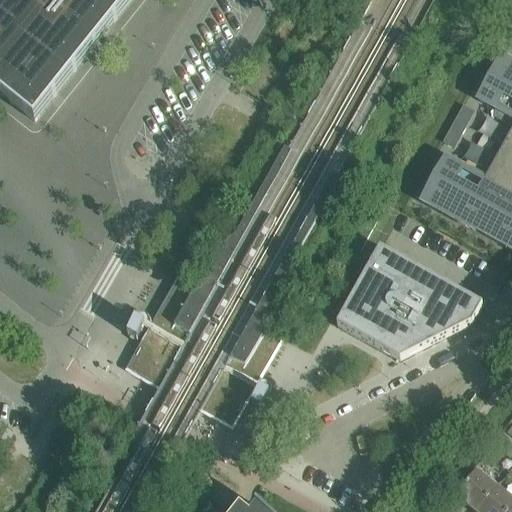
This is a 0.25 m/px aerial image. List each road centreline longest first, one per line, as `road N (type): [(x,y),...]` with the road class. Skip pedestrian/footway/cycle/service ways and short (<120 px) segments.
road 1 (residential): [(62,352),(270,0)]
road 2 (residential): [(497,348),(338,431),(335,452),(380,492)]
road 3 (residential): [(380,492),(497,348)]
